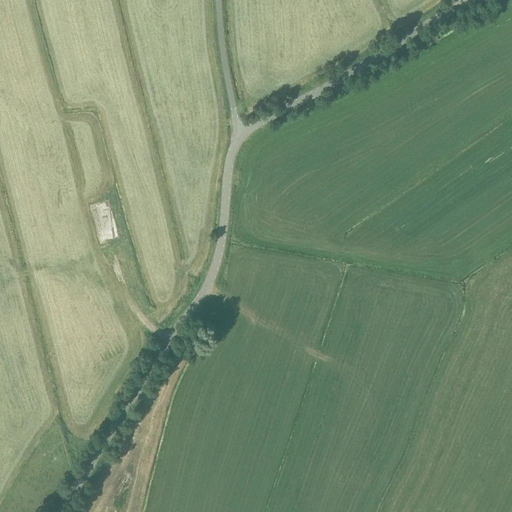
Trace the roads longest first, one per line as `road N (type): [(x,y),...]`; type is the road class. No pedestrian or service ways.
road 1 (unclassified): [(60,511),(207,285),(230,154),(241,133)]
road 2 (unclassified): [(241,133),(468,0)]
road 3 (unclassified): [(241,133),(218,0)]
